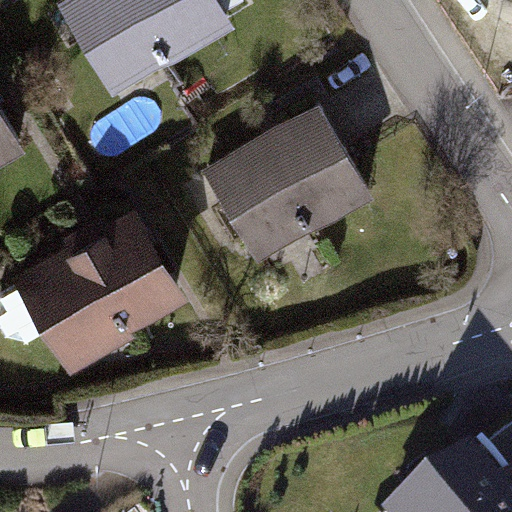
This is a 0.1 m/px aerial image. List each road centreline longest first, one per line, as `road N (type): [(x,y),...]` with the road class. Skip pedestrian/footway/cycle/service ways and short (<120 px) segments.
road 1 (residential): [(511,319),(167,419)]
road 2 (residential): [(511,197),(387,0)]
road 3 (residential): [(167,419),(0,447)]
